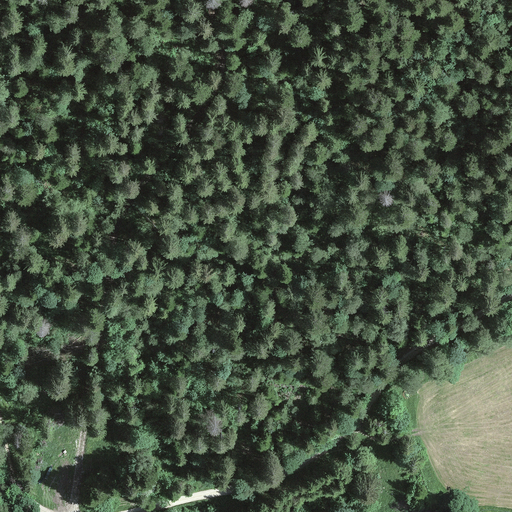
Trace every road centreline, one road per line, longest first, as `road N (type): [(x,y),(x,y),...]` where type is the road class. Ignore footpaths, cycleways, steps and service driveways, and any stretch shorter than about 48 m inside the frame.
road 1 (track): [(71,511),(119,219),(220,80),(224,47),(207,0)]
road 2 (track): [(511,297),(411,355),(306,461),(242,489),(141,511)]
